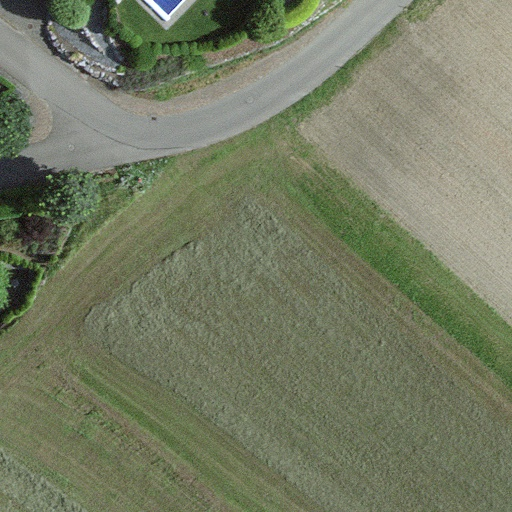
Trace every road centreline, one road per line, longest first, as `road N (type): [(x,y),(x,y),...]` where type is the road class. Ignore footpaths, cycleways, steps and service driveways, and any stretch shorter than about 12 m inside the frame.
road 1 (residential): [(399,0),(331,63),(256,115),(140,147)]
road 2 (residential): [(140,147),(0,37)]
road 3 (residential): [(140,147),(0,176)]
